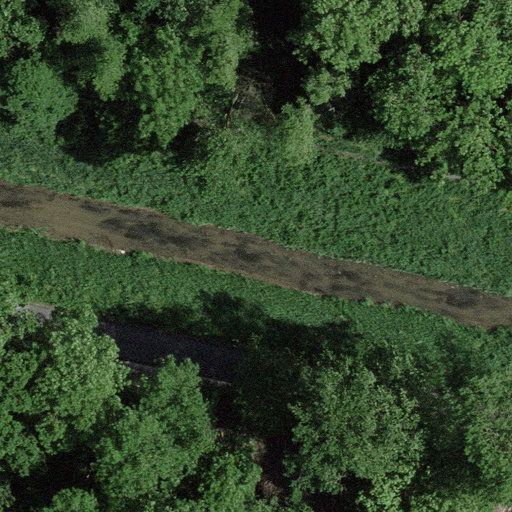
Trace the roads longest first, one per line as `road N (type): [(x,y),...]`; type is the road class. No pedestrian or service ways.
road 1 (track): [(511,408),(0,293)]
road 2 (track): [(0,75),(511,185)]
